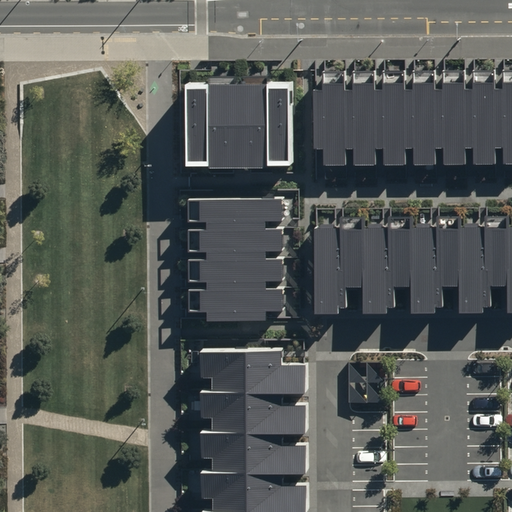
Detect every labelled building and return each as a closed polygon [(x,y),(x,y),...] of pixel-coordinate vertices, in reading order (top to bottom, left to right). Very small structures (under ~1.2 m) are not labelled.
[(511,64),(312,70),(314,167),(511,162),(511,64)] [(293,160),(292,74),(188,75),(190,162),(293,160)] [(294,305),(293,188),(188,188),(189,306),(294,305)] [(511,203),(314,205),(315,311),(511,309),(511,203)] [(282,355),(282,337),(201,338),(203,511),(309,511),(307,354),(282,355)] [(386,359),(350,359),(350,402),(386,402),(386,359)]
